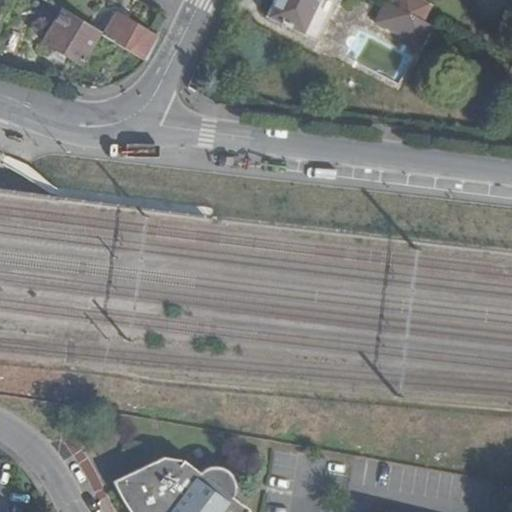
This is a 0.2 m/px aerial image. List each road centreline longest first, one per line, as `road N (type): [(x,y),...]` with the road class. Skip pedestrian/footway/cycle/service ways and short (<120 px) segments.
road 1 (tertiary): [(511,172),(137,124)]
road 2 (residential): [(137,124),(85,125),(0,95)]
road 3 (residential): [(137,124),(201,0)]
